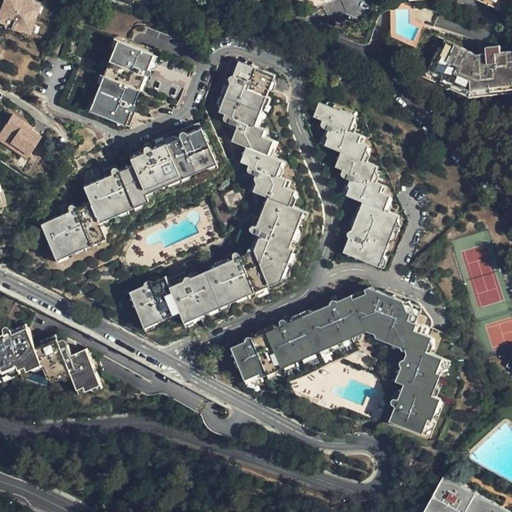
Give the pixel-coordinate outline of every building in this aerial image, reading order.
[(3,0),(2,6),(0,10),(0,22),(29,31),(38,3),(31,1),(31,0),(3,0)] [(299,0),(299,1),(315,8),(337,0),(340,0),(341,0),(299,0)] [(466,0),(470,2),(494,15),(502,0),(466,0)] [(124,58),(129,45),(119,42),(117,49),(120,56),(119,57),(124,58)] [(448,43),(443,52),(437,49),(425,71),(472,96),(511,88),(511,51),(476,58),(448,43)] [(150,69),(150,68),(145,66),(147,60),(149,51),(129,45),(124,58),(119,57),(117,66),(122,67),(118,80),(113,95),(108,93),(106,100),(112,102),(107,115),(129,122),(133,109),(137,111),(139,109),(140,106),(139,104),(138,103),(135,102),(141,81),(143,74),(146,74),(148,74),(150,72),(150,69)] [(275,71),(254,63),(249,75),(245,74),(243,75),(241,78),(241,81),(245,84),(240,97),(236,106),(234,111),(242,115),(238,122),(243,126),(245,122),(251,125),(246,135),(253,138),(250,145),(256,148),(250,162),(257,166),(255,173),(262,176),(263,176),(262,179),(264,182),(260,191),(275,198),(280,200),(274,216),(267,229),(263,227),(262,226),(259,227),(257,228),(256,229),(255,232),(255,233),(258,236),(260,236),(264,238),(258,251),(254,249),(252,254),(249,256),(246,257),(244,255),(243,254),(240,254),(238,256),(237,260),(216,269),(209,271),(196,276),(195,274),(194,272),(192,271),(190,271),(188,272),(187,274),(188,276),(189,279),(175,284),(171,274),(163,277),(157,280),(154,276),(152,275),(149,276),(148,279),(149,283),(142,286),(136,288),(148,319),(162,313),(164,319),(171,316),(169,310),(183,305),(187,313),(188,316),(202,310),(203,314),(210,312),(209,307),(222,302),(250,292),(252,295),(259,293),(258,288),(276,282),(285,278),(287,275),(295,256),(300,244),(298,243),(311,213),(300,209),(296,207),(301,197),(303,191),(298,189),(295,188),(297,181),(287,177),(283,175),(287,166),(289,162),(282,159),(276,156),(282,141),(279,140),(275,138),(278,130),(272,127),(264,124),(270,109),(275,97),(280,99),(283,91),(279,89),(284,77),(279,73),(275,71)] [(122,67),(117,66),(116,70),(111,72),(109,78),(112,78),(118,80),(122,67)] [(287,80),(284,77),(279,89),(283,91),(287,92),(289,87),(287,80)] [(113,95),(118,80),(112,78),(108,93),(113,95)] [(245,84),(241,81),(239,85),(233,100),(236,106),(240,97),(245,84)] [(264,124),(272,127),(275,121),(273,117),(272,116),(274,111),(277,108),(281,107),(284,101),(280,99),(275,97),(270,109),(264,124)] [(112,102),(106,100),(102,114),(107,115),(112,102)] [(370,181),(376,166),(366,162),(362,161),(368,148),(366,147),(361,145),(364,138),(356,135),(350,132),(356,117),(339,111),(337,106),(335,107),(332,107),(331,104),(328,105),(322,103),(316,119),(326,122),(324,126),(325,129),(327,131),(332,133),(330,136),(333,141),(330,148),(342,153),(336,167),(339,168),(343,169),(340,176),(352,181),(361,184),(354,201),(356,202),(362,204),(351,231),(345,229),(344,231),(343,232),(343,235),(344,237),(348,238),(342,253),(363,261),(375,266),(380,253),(386,255),(390,247),(384,244),(389,232),(395,217),(388,214),(381,212),(387,197),(385,197),(382,195),(385,187),(379,184),(370,181)] [(133,109),(129,122),(133,123),(137,111),(133,109)] [(46,137),(31,127),(33,124),(20,114),(1,142),(29,162),(46,137)] [(350,132),(356,135),(360,127),(359,120),(360,118),(356,117),(350,132)] [(243,126),(238,122),(237,127),(244,131),(246,135),(251,125),(245,122),(243,126)] [(161,138),(143,145),(142,148),(144,154),(137,156),(129,160),(132,167),(119,172),(117,168),(115,166),(113,166),(111,167),(109,169),(109,172),(111,175),(84,187),(89,200),(89,202),(76,208),(75,205),(74,203),(71,203),(69,204),(67,206),(67,208),(68,211),(40,222),(45,233),(55,256),(82,245),(83,249),(92,245),(90,241),(104,235),(100,226),(96,217),(110,212),(124,206),(126,211),(133,208),(131,203),(145,197),(142,190),(156,185),(159,191),(166,188),(163,181),(177,175),(193,170),(195,175),(203,172),(200,167),(209,162),(214,160),(198,124),(178,133),(177,131),(161,138)] [(253,138),(246,135),(243,143),(250,145),(253,138)] [(276,156),(282,159),(286,151),(283,147),(285,143),(282,141),(276,156)] [(144,154),(142,148),(135,150),(137,156),(144,154)] [(362,161),(366,162),(371,149),(368,148),(362,161)] [(132,167),(129,160),(119,164),(115,166),(117,168),(119,172),(132,167)] [(200,167),(203,172),(206,171),(210,172),(218,169),(214,160),(209,162),(200,167)] [(381,168),(376,166),(370,181),(379,184),(381,178),(380,172),(380,170),(381,168)] [(163,181),(166,188),(172,186),(176,188),(182,185),(187,183),(191,178),(194,176),(195,175),(193,170),(177,175),(163,181)] [(263,176),(262,176),(261,178),(256,189),(260,191),(264,182),(262,179),(263,176)] [(361,184),(352,181),(344,197),(354,201),(361,184)] [(155,193),(159,191),(156,185),(142,190),(145,197),(147,200),(151,198),(155,193)] [(131,203),(133,208),(135,212),(142,209),(144,203),(148,202),(147,200),(145,197),(131,203)] [(381,212),(388,214),(390,207),(390,202),(391,199),(387,197),(381,212)] [(362,204),(356,202),(347,223),(345,229),(351,231),(362,204)] [(96,217),(100,226),(108,223),(108,218),(112,217),(117,215),(121,217),(127,215),(126,211),(124,206),(110,212),(96,217)] [(313,214),(311,213),(298,243),(300,244),(313,214)] [(267,229),(274,216),(269,214),(267,219),(263,227),(267,229)] [(384,244),(390,247),(397,228),(401,219),(395,217),(389,232),(384,244)] [(90,241),(92,245),(95,249),(99,247),(101,242),(106,240),(104,235),(90,241)] [(264,238),(260,236),(254,249),(258,251),(264,238)] [(82,245),(55,256),(58,264),(64,261),(65,256),(74,252),(79,255),(85,253),(83,249),(82,245)] [(380,253),(375,266),(381,268),(386,255),(380,253)] [(237,260),(238,256),(224,261),(219,263),(216,269),(237,260)] [(258,288),(259,293),(287,282),(292,272),(295,273),(297,269),(295,264),(298,258),(295,256),(287,275),(285,278),(276,282),(258,288)] [(209,307),(210,312),(214,310),(218,312),(225,309),(223,306),(242,299),(246,301),(253,298),(252,295),(250,292),(222,302),(209,307)] [(410,304),(394,298),(385,295),(383,298),(380,299),(364,306),(362,302),(358,304),(348,309),(344,307),(342,307),(340,308),(340,312),(332,315),(312,323),(301,327),(299,328),(297,324),(295,323),(293,323),(291,324),(290,325),(290,327),(291,331),(289,332),(277,337),(263,343),(261,339),(258,340),(256,341),(256,343),(256,345),(241,352),(243,355),(249,369),(256,384),(270,378),(271,383),(278,380),(276,376),(291,370),(305,364),(306,368),(313,365),(312,361),(326,355),(339,350),(352,345),(354,348),(361,345),(360,341),(376,334),(384,332),(403,339),(401,343),(415,348),(415,351),(416,355),(413,362),(410,363),(409,365),(408,368),(410,370),(404,383),(411,386),(409,392),(405,401),(402,400),(400,400),(399,402),(398,405),(399,406),(402,408),(397,421),(431,435),(436,421),(441,422),(443,417),(439,414),(445,399),(444,399),(436,396),(442,383),(445,385),(449,376),(446,374),(451,361),(447,359),(438,356),(430,353),(436,338),(433,336),(425,333),(427,326),(426,325),(419,323),(422,316),(420,315),(417,307),(410,304)] [(364,306),(380,299),(378,296),(362,302),(364,306)] [(169,310),(171,316),(175,314),(180,317),(187,313),(183,305),(169,310)] [(420,315),(422,316),(429,318),(425,305),(420,308),(417,307),(420,315)] [(202,310),(188,316),(189,320),(203,314),(202,310)] [(162,313),(148,319),(151,328),(159,325),(161,320),(164,319),(162,313)] [(429,318),(422,316),(419,323),(426,325),(429,318)] [(22,325),(0,334),(0,373),(1,377),(16,371),(19,378),(26,396),(69,379),(76,395),(98,386),(91,368),(83,349),(68,356),(61,340),(55,342),(53,336),(31,345),(22,325)] [(425,333),(433,336),(436,330),(427,326),(425,333)] [(277,337),(289,332),(285,329),(275,333),(270,335),(261,339),(263,343),(277,337)] [(360,341),(361,345),(364,349),(370,347),(372,342),(378,339),(386,342),(388,344),(390,343),(399,347),(401,343),(403,339),(384,332),(376,334),(360,341)] [(430,353),(438,356),(441,348),(438,343),(439,340),(436,338),(430,353)] [(415,348),(401,343),(399,347),(412,352),(415,351),(415,348)] [(312,361),(313,365),(315,369),(322,366),(323,361),(328,360),(331,358),(335,361),(343,358),(350,355),(351,350),(354,348),(352,345),(339,350),(326,355),(312,361)] [(446,374),(449,376),(450,373),(455,371),(458,364),(451,361),(446,374)] [(276,376),(278,380),(279,384),(287,380),(289,376),(292,374),(296,373),(299,376),(308,372),(306,368),(305,364),(291,370),(276,376)] [(410,370),(408,368),(402,382),(404,383),(410,370)] [(436,396),(444,399),(447,392),(444,387),(445,385),(442,383),(436,396)] [(439,414),(443,417),(447,418),(449,411),(447,406),(449,401),(445,399),(439,414)] [(402,408),(399,406),(393,420),(397,421),(402,408)] [(436,421),(431,435),(434,436),(442,432),(445,424),(441,422),(436,421)] [(504,511),(442,479),(423,511),(504,511)]
